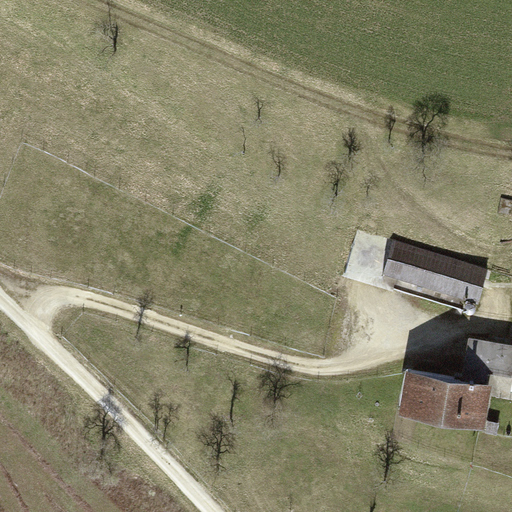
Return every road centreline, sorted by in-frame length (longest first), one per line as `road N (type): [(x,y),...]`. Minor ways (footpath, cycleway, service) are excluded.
road 1 (track): [(27,324),(64,296),(319,375),(378,363),(511,307)]
road 2 (track): [(88,0),(387,121),(511,153)]
road 3 (track): [(0,299),(213,511)]
